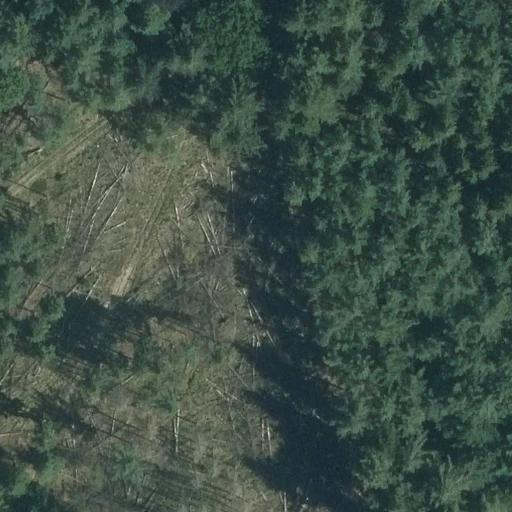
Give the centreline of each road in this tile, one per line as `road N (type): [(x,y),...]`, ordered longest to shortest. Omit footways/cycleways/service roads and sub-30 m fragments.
road 1 (track): [(9,511),(234,13)]
road 2 (track): [(239,13),(364,511)]
road 3 (track): [(247,8),(511,198)]
road 4 (track): [(0,202),(209,37),(228,10)]
road 5 (track): [(0,67),(225,3)]
